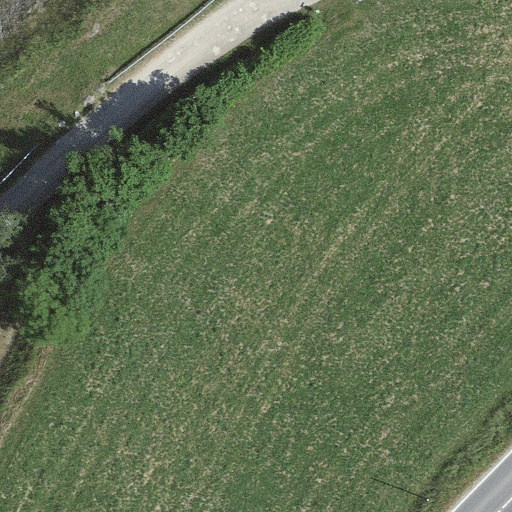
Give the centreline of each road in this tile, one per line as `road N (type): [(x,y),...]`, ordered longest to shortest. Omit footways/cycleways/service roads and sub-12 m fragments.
road 1 (residential): [(280,0),(204,40),(0,212)]
road 2 (track): [(57,162),(72,189),(0,345)]
